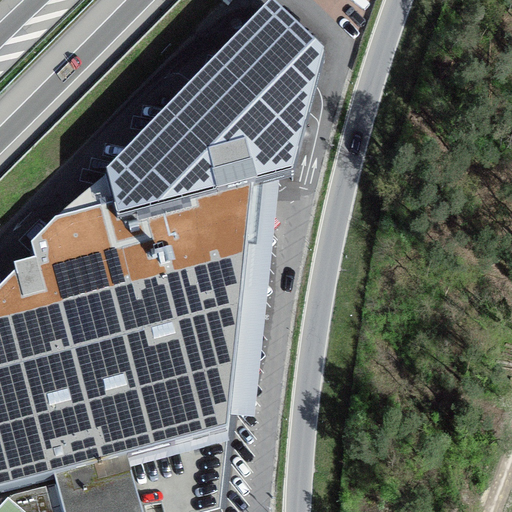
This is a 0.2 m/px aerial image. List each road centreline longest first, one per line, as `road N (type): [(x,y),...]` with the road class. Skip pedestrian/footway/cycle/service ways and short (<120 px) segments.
road 1 (trunk): [(297,511),(311,337),(340,189),(398,0)]
road 2 (trunk): [(0,139),(140,0)]
